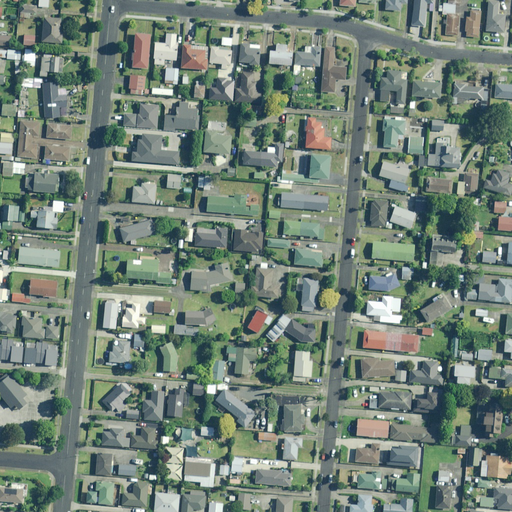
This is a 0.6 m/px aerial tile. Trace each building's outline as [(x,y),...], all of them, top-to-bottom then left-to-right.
[(381,0),(381,4),(377,4),(377,14),(393,15),(393,8),(402,8),(402,0),(381,0)] [(419,32),(420,7),(425,8),(426,0),(405,0),(403,31),(411,31),(411,32),(419,32)] [(452,0),(440,0),(440,8),(452,8),(452,0)] [(37,6),(21,5),(20,17),(36,18),(37,6)] [(477,36),(485,36),(490,37),(495,37),(496,18),(491,17),(492,6),(479,5),(477,36)] [(448,9),(434,8),(433,19),(438,20),(437,40),(452,41),(453,19),(447,18),(448,9)] [(472,14),(461,14),(461,22),(459,22),(458,40),(471,41),(472,22),(472,14)] [(62,19),(44,18),(42,42),(62,43),(63,32),(61,32),(62,19)] [(150,35),(135,34),(132,67),(147,69),(150,35)] [(177,35),(166,34),(166,44),(155,43),(154,64),(164,65),(164,60),(176,60),(178,43),(176,43),(177,35)] [(11,36),(0,35),(0,45),(10,46),(11,36)] [(35,36),(24,35),(24,45),(34,46),(35,36)] [(261,43),(241,41),(238,66),(248,67),(248,65),(258,66),(261,43)] [(193,44),(183,43),(181,68),(207,70),(208,47),(192,46),(193,44)] [(218,47),(211,47),(209,63),(222,64),(221,68),(227,68),(227,64),(231,65),(232,51),(218,50),(218,47)] [(20,51),(0,49),(0,57),(5,58),(5,59),(20,60),(20,51)] [(36,50),(25,49),(24,55),(22,55),(21,65),(35,66),(36,50)] [(279,49),(268,49),(268,55),(263,55),(262,68),(285,69),(286,56),(279,56),(279,49)] [(339,84),(340,70),(328,70),(326,69),(327,52),(315,51),(313,97),(324,97),(324,96),(326,96),(327,83),(339,84)] [(287,69),(313,70),(313,58),(314,52),(305,52),(305,57),(287,56),(287,69)] [(63,58),(41,57),(40,76),(47,76),(47,72),(62,73),(63,58)] [(178,69),(166,68),(165,80),(178,81),(178,69)] [(385,75),(378,75),(377,99),(387,100),(387,88),(394,89),(393,103),(403,103),(404,78),(398,78),(399,70),(385,69),(385,75)] [(253,73),(242,72),(240,88),(236,88),(235,101),(259,103),(260,93),(256,92),(257,83),(253,83),(253,73)] [(129,93),(148,94),(149,90),(145,89),(146,76),(130,75),(129,93)] [(33,78),(24,77),(24,87),(33,87),(33,78)] [(222,79),(210,78),(209,88),(221,89),(222,79)] [(71,99),(71,90),(58,91),(57,83),(43,83),(45,118),(60,117),(60,108),(68,107),(67,99),(71,99)] [(205,86),(195,85),(194,97),(204,98),(205,86)] [(432,86),(405,85),(405,100),(432,101),(432,86)] [(476,88),(445,86),(444,103),(449,103),(448,109),(456,109),(457,103),(475,104),(476,88)] [(511,91),(487,90),(486,103),(511,104),(511,91)] [(188,103),(179,102),(178,116),(165,115),(163,131),(174,132),(174,129),(197,130),(199,110),(188,109),(188,103)] [(159,106),(140,104),(139,115),(124,114),(123,125),(157,128),(159,106)] [(16,105),(2,105),(2,116),(16,116),(16,105)] [(261,106),(245,105),(244,115),(260,116),(261,106)] [(256,127),(256,118),(245,118),(245,127),(256,127)] [(411,128),(423,129),(423,122),(427,123),(427,118),(411,118),(411,128)] [(39,137),(40,122),(20,121),(18,157),(36,158),(37,145),(32,144),(33,136),(39,137)] [(300,121),(299,131),(297,131),(297,136),(299,136),(298,153),(303,153),(313,154),(324,154),(325,141),(316,141),(317,127),(309,126),(309,122),(300,121)] [(72,125),(47,122),(46,138),(70,140),(72,125)] [(374,135),(376,135),(374,152),(389,154),(391,136),(397,137),(399,125),(375,123),(374,135)] [(436,125),(424,125),(424,133),(436,133),(436,125)] [(1,143),(12,143),(12,142),(13,142),(13,134),(1,133),(1,143)] [(165,136),(142,134),(142,140),(138,140),(137,153),(133,152),(132,161),(177,164),(178,151),(164,150),(165,136)] [(231,136),(205,134),(203,152),(218,153),(218,155),(222,155),(222,153),(229,154),(231,136)] [(415,141),(401,141),(400,157),(414,158),(415,141)] [(12,143),(1,143),(0,142),(0,153),(11,154),(12,143)] [(70,148),(45,146),(44,160),(69,161),(70,148)] [(278,147),(268,147),(267,152),(244,151),(243,165),(277,167),(278,147)] [(428,148),(427,158),(419,158),(418,171),(452,172),(453,160),(452,160),(452,152),(435,152),(435,149),(428,148)] [(324,158),(304,157),(303,182),(323,183),(324,158)] [(25,163),(2,162),(1,176),(12,177),(12,173),(24,174),(25,163)] [(404,173),(374,166),(371,180),(383,183),(380,193),(398,196),(400,188),(404,173)] [(60,175),(34,173),(34,177),(26,177),(25,191),(59,193),(60,175)] [(505,190),(500,188),(502,183),(503,178),(490,174),(489,179),(485,178),(482,186),(478,184),(475,192),(501,201),(504,193),(505,190)] [(181,176),(168,175),(167,188),(180,188),(181,176)] [(211,178),(198,176),(197,187),(203,188),(203,189),(210,190),(211,178)] [(458,199),(458,198),(469,199),(470,178),(456,177),(456,187),(450,186),(450,199),(458,199)] [(156,184),(138,183),(138,187),(133,187),(132,202),(155,204),(156,184)] [(443,184),(419,183),(419,196),(443,196),(443,184)] [(249,195),(234,194),(233,198),(208,196),(207,212),(259,216),(260,205),(249,204),(249,195)] [(320,200),(273,197),(273,212),(320,215),(320,200)] [(420,201),(407,200),(406,216),(419,216),(420,201)] [(64,202),(53,201),(52,211),(63,212),(64,202)] [(381,205),(364,204),(362,230),(380,231),(381,205)] [(4,206),(3,220),(3,224),(13,225),(13,221),(24,221),(25,211),(19,211),(19,206),(4,206)] [(501,207),(485,206),(485,217),(500,219),(501,207)] [(38,210),(38,208),(32,207),(31,217),(38,218),(37,227),(57,229),(58,218),(54,218),(55,212),(38,210)] [(410,219),(388,210),(382,225),(404,234),(410,219)] [(508,236),(511,236),(511,235),(511,211),(509,211),(509,223),(490,222),(490,234),(508,235),(508,236)] [(155,235),(151,219),(141,222),(141,223),(120,228),(123,242),(155,235)] [(234,250),(256,252),(257,248),(262,248),(264,232),(265,221),(257,221),(257,227),(250,226),(250,231),(236,230),(234,250)] [(276,239),(307,240),(307,243),(315,244),(316,234),(311,234),(311,227),(277,225),(276,239)] [(227,229),(216,228),(216,229),(196,228),(194,246),(226,248),(227,229)] [(475,244),(476,237),(462,235),(461,242),(475,244)] [(288,240),(267,239),(267,249),(287,250),(288,240)] [(450,242),(424,240),(423,256),(449,257),(450,242)] [(408,247),(366,245),(364,265),(407,267),(408,247)] [(61,251),(20,247),(18,263),(59,267),(61,251)] [(511,249),(511,248),(500,247),(499,269),(510,270),(511,270),(511,249)] [(286,269),(301,270),(315,270),(316,257),(303,256),(303,254),(287,253),(286,269)] [(488,256),(475,256),(475,267),(488,267),(488,256)] [(435,258),(423,257),(422,274),(434,275),(435,258)] [(159,260),(142,259),(141,262),(127,261),(126,278),(155,280),(155,283),(170,284),(171,272),(158,272),(159,260)] [(230,280),(230,263),(215,263),(215,271),(191,271),(191,290),(199,290),(199,292),(211,292),(211,286),(230,280)] [(274,269),(257,268),(255,286),(251,286),(250,295),(278,298),(279,285),(272,284),(274,269)] [(405,272),(394,271),(393,284),(405,285),(405,272)] [(57,282),(32,279),(30,294),(56,297),(57,282)] [(392,289),(387,279),(379,283),(379,280),(362,279),(361,294),(377,295),(380,297),(392,289)] [(476,281),(466,280),(466,289),(475,290),(476,281)] [(246,284),(236,282),(234,293),(244,294),(246,284)] [(309,317),(311,292),(312,285),(289,283),(288,295),(295,295),(293,316),(309,317)] [(504,308),(504,297),(504,293),(511,293),(511,291),(511,284),(505,284),(491,283),(491,290),(487,290),(487,296),(482,295),(482,306),(504,308)] [(11,290),(0,288),(0,301),(2,302),(3,300),(9,300),(11,290)] [(24,294),(13,293),(12,301),(29,303),(30,298),(24,297),(24,294)] [(471,294),(459,294),(458,304),(470,305),(471,294)] [(437,300),(412,315),(420,328),(445,314),(437,300)] [(171,303),(155,301),(154,312),(170,314),(171,303)] [(358,319),(366,320),(366,326),(390,328),(391,322),(392,322),(393,309),(391,309),(392,303),(375,301),(374,307),(360,306),(358,319)] [(140,304),(132,303),(132,309),(126,308),(126,315),(122,318),(121,327),(138,328),(138,324),(145,324),(145,318),(139,317),(140,304)] [(185,312),(185,325),(205,326),(216,321),(216,313),(210,309),(204,312),(185,312)] [(273,318),(258,310),(248,327),(258,333),(264,322),(269,325),(273,318)] [(4,312),(0,311),(0,330),(13,332),(15,316),(4,315),(4,312)] [(27,311),(21,311),(21,316),(22,316),(22,325),(23,325),(23,337),(45,338),(45,326),(42,326),(42,317),(27,317),(27,311)] [(285,329),(291,321),(283,314),(277,321),(278,321),(265,335),(273,342),(285,329)] [(511,323),(509,323),(510,318),(499,317),(497,338),(504,339),(511,339),(511,323)] [(294,319),(285,329),(299,342),(315,343),(315,329),(304,328),(294,319)] [(166,326),(152,325),(151,333),(165,333),(166,326)] [(186,325),(175,325),(174,334),(198,336),(198,326),(186,325)] [(145,335),(134,334),(134,347),(144,347),(145,335)] [(410,338),(357,335),(355,354),(408,358),(410,338)] [(110,352),(110,363),(114,363),(114,366),(126,367),(126,363),(129,364),(130,342),(119,341),(118,346),(113,346),(113,353),(110,352)] [(179,355),(172,341),(160,349),(164,357),(163,371),(177,372),(179,355)] [(497,356),(503,357),(503,363),(511,363),(511,345),(498,344),(497,356)] [(257,349),(227,347),(227,353),(229,353),(228,361),(235,361),(235,373),(248,374),(249,361),(257,361),(257,349)] [(47,350),(28,348),(26,370),(39,371),(40,359),(46,359),(47,350)] [(310,352),(296,351),(293,381),(306,382),(306,377),(312,377),(313,361),(309,361),(310,352)] [(486,354),(469,353),(469,364),(485,366),(486,354)] [(465,357),(453,357),(453,367),(465,366),(465,357)] [(225,360),(213,359),(211,380),(222,382),(225,360)] [(371,362),(353,362),(353,383),(372,383),(372,380),(387,380),(387,366),(371,366),(371,362)] [(414,375),(403,374),(402,387),(427,389),(436,390),(437,381),(429,380),(429,377),(430,366),(415,364),(414,375)] [(447,381),(450,381),(450,392),(461,392),(462,381),(468,381),(468,369),(447,369),(447,381)] [(480,384),(498,385),(498,391),(511,391),(511,372),(495,371),(495,374),(481,373),(480,384)] [(25,395),(6,374),(0,379),(0,399),(9,410),(25,395)] [(400,376),(388,375),(388,385),(399,386),(400,376)] [(204,384),(194,383),(193,395),(203,396),(204,384)] [(225,384),(207,383),(206,396),(216,397),(217,389),(225,389),(225,384)] [(131,394),(122,384),(102,402),(112,412),(116,408),(119,413),(127,405),(123,401),(131,394)] [(255,412),(225,389),(216,401),(240,419),(238,422),(244,428),(251,419),(250,418),(255,412)] [(164,392),(152,391),(151,401),(144,400),(142,412),(145,412),(144,420),(162,421),(164,392)] [(281,403),(282,395),(272,394),(271,405),(281,406),(281,403)] [(182,417),(184,396),(169,395),(167,416),(182,417)] [(283,395),(282,404),(298,405),(299,397),(283,395)] [(404,396),(372,395),(371,412),(403,413),(404,396)] [(420,397),(420,404),(411,404),(411,413),(434,415),(434,409),(435,398),(420,397)] [(300,415),(300,405),(284,405),(284,432),(301,432),(301,425),(304,425),(304,415),(300,415)] [(469,430),(476,430),(476,440),(490,441),(496,437),(496,425),(496,411),(495,411),(495,408),(483,408),(482,411),(470,410),(469,430)] [(139,411),(127,410),(126,418),(138,419),(139,411)] [(381,424),(350,422),(349,441),(381,442),(381,424)] [(436,443),(437,429),(438,429),(439,424),(431,424),(430,427),(390,424),(389,440),(436,443)] [(131,447),(157,449),(157,441),(155,441),(156,428),(141,427),(141,436),(131,435),(131,447)] [(214,427),(201,427),(201,435),(214,436),(214,427)] [(124,429),(111,428),(110,432),(103,432),(102,445),(128,447),(129,438),(124,438),(124,429)] [(193,428),(183,428),(182,440),(193,441),(193,428)] [(276,434),(259,432),(258,440),(276,441),(276,434)] [(302,438),(284,437),(283,459),(297,460),(298,447),(302,447),(302,438)] [(464,440),(449,440),(449,450),(464,450),(464,440)] [(418,447),(400,446),(400,449),(389,448),(388,465),(416,467),(418,447)] [(163,447),(162,462),(182,463),(183,448),(163,447)] [(186,457),(197,457),(197,449),(187,448),(186,457)] [(368,450),(361,450),(361,453),(349,452),(348,467),(373,469),(375,455),(368,454),(368,450)] [(112,454),(97,454),(96,474),(111,475),(112,454)] [(196,459),(185,458),(184,481),(200,482),(200,486),(213,487),(215,464),(210,464),(210,460),(196,459)] [(244,458),(232,458),(232,472),(243,472),(244,458)] [(511,475),(505,474),(505,470),(499,470),(499,467),(498,467),(498,461),(479,460),(478,466),(473,466),(473,483),(493,483),(493,484),(497,484),(497,485),(504,485),(511,486),(511,475)] [(182,465),(166,464),(165,478),(181,479),(182,465)] [(136,466),(118,465),(118,475),(136,476),(136,466)] [(229,466),(220,465),(220,474),(228,475),(229,466)] [(281,471),(256,469),(255,484),(291,486),(291,474),(281,473),(281,471)] [(442,475),(431,475),(430,486),(442,486),(442,475)] [(388,496),(412,497),(413,487),(413,478),(399,478),(399,483),(389,482),(388,496)] [(373,480),(351,479),(350,493),(372,494),(373,480)] [(88,486),(88,496),(79,496),(78,509),(105,510),(106,502),(107,488),(88,486)] [(129,511),(138,511),(140,499),(140,488),(126,487),(125,498),(114,497),(113,511),(129,511)] [(443,511),(444,490),(429,489),(428,511),(443,511)] [(16,493),(0,491),(0,507),(15,508),(16,493)] [(510,511),(511,504),(508,504),(509,493),(506,493),(487,492),(486,502),(490,503),(489,511),(510,511)] [(195,511),(196,500),(181,499),(175,498),(174,511),(195,511)] [(241,511),(242,499),(231,498),(229,511),(241,511)] [(349,510),(342,509),(342,511),(363,511),(364,511),(364,500),(350,500),(349,510)] [(393,502),(393,509),(376,509),(375,511),(406,511),(407,503),(393,502)] [(486,502),(472,502),(471,511),(485,511),(486,502)] [(269,503),(268,511),(276,511),(277,511),(269,503)]
